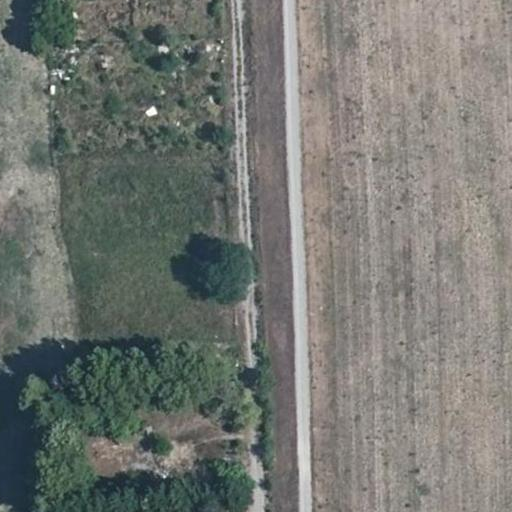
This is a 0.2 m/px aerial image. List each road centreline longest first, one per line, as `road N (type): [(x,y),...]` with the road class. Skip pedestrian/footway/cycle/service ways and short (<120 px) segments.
road 1 (track): [(256,511),(237,0)]
road 2 (track): [(307,511),(291,0)]
